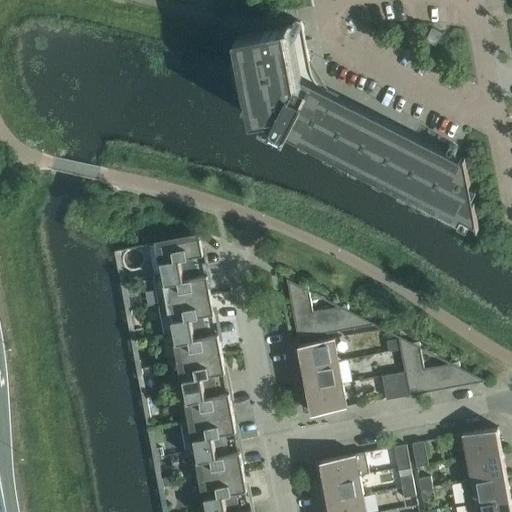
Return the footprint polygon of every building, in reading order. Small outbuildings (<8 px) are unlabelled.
[(339,96),(301,77),(309,62),(310,62),(303,25),(303,24),(302,23),(301,22),(300,21),(298,21),(296,21),(294,22),(293,23),(292,24),(292,25),(292,26),(237,37),(248,93),(249,93),(254,120),(278,116),(272,128),(287,135),(288,134),(460,223),(463,217),(477,225),(478,228),(479,228),(474,203),(473,203),(471,202),(478,188),(471,184),(466,157),(464,157),(465,160),(461,158),(458,163),(336,101),(338,97),(339,97),(339,96)] [(443,33),(432,28),(426,41),(436,46),(443,33)] [(199,235),(158,243),(164,273),(194,267),(194,266),(188,259),(188,258),(204,255),(200,234),(199,235)] [(192,279),(191,277),(194,269),(194,267),(164,273),(154,275),(159,304),(211,295),(208,276),(192,279)] [(332,303),(339,307),(314,311),(310,291),(312,293),(313,291),(288,279),(287,280),(288,280),(299,338),(373,324),(374,323),(349,310),(348,305),(341,306),(332,302),(332,303)] [(199,317),(215,314),(211,295),(159,304),(165,334),(175,332),(205,326),(205,325),(199,318),(199,317)] [(202,338),(202,336),(205,328),(205,326),(175,332),(180,361),(222,354),(219,335),(202,338)] [(451,363),(425,368),(421,348),(423,349),(424,348),(399,335),(399,339),(401,349),(406,371),(411,395),(484,381),(485,381),(486,380),(460,367),(459,362),(453,363),(444,358),(443,360),(451,363)] [(335,338),(299,344),(300,346),(300,345),(304,367),(339,361),(335,339),(335,338)] [(388,341),(390,352),(401,349),(399,339),(388,341)] [(210,376),(226,373),(222,354),(180,361),(186,391),(216,385),(216,384),(210,377),(210,376)] [(308,390),(343,383),(339,361),(304,367),(308,390)] [(411,395),(406,371),(394,373),(399,397),(411,395)] [(383,376),(387,399),(399,397),(394,373),(383,376)] [(314,413),(347,407),(343,383),(308,390),(313,413),(314,413)] [(213,397),(213,395),(216,387),(216,385),(186,391),(191,420),(233,413),(230,394),(213,397)] [(221,435),(237,432),(233,413),(191,420),(181,422),(187,452),(197,450),(227,444),(227,443),(221,436),(221,435)] [(497,427),(497,428),(464,434),(468,457),(503,450),(498,427),(497,427)] [(429,465),(425,441),(413,443),(417,467),(429,465)] [(224,456),(224,454),(227,446),(227,444),(197,450),(202,479),(244,472),(241,453),(224,456)] [(411,468),(407,444),(395,447),(399,470),(411,468)] [(503,450),(468,457),(472,479),(507,473),(503,450)] [(366,452),(323,460),(322,460),(321,460),(325,481),(360,475),(370,473),(366,452)] [(232,494),(248,491),(244,472),(202,479),(208,509),(238,503),(238,502),(232,495),(232,494)] [(472,479),(462,481),(466,504),(511,495),(507,473),(472,479)] [(329,501),(364,495),(360,475),(325,481),(329,501)] [(413,475),(401,477),(403,487),(414,485),(413,475)] [(173,476),(162,478),(164,486),(175,484),(173,476)] [(431,476),(419,478),(421,489),(433,487),(431,476)] [(405,498),(416,495),(414,485),(403,487),(405,498)] [(423,499),(435,497),(433,487),(421,489),(423,499)] [(330,511),(366,511),(364,495),(329,501),(330,511)] [(511,511),(511,500),(511,495),(466,504),(468,511),(511,511)] [(249,511),(235,511),(238,505),(238,503),(208,509),(208,511),(251,511),(252,511),(249,511)]
